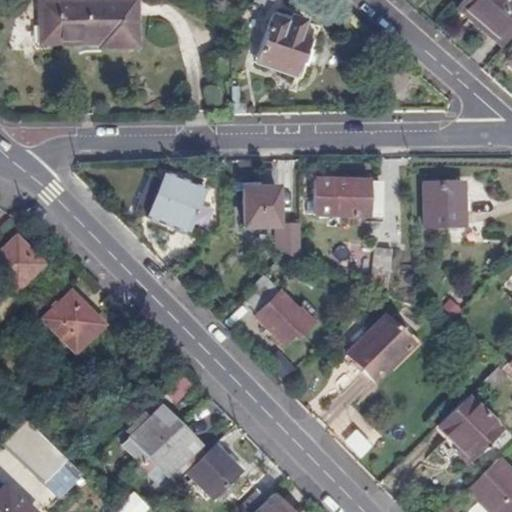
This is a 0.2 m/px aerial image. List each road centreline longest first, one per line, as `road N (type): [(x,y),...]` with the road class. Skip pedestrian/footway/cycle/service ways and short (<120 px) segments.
road 1 (residential): [(511,136),(78,149),(27,177)]
road 2 (tertiary): [(27,177),(359,511)]
road 3 (residential): [(366,0),(511,128)]
